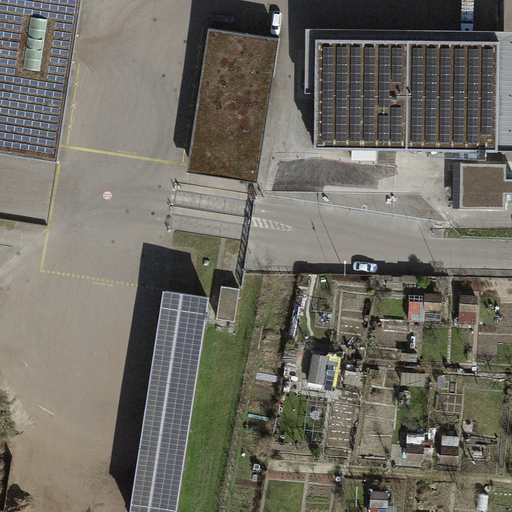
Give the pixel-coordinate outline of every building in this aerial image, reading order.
[(82,0),(0,0),(0,149),(58,158),(82,0)] [(259,75),(269,77),(275,38),(204,27),(200,54),(205,55),(188,166),(211,170),(215,145),(248,150),(259,75)] [(407,147),(409,37),(316,36),(314,146),(407,147)] [(499,38),(409,37),(407,147),(497,148),(499,38)] [(205,55),(200,54),(182,170),(253,181),(269,77),(259,75),(248,150),(215,145),(211,170),(188,166),(205,55)] [(507,163),(462,163),(461,206),(507,207),(507,192),(511,191),(511,178),(507,178),(507,163)] [(235,288),(217,285),(212,318),(230,320),(235,288)] [(177,511),(210,295),(164,288),(129,511),(177,511)] [(442,321),(443,292),(425,292),(425,321),(442,321)] [(460,322),(477,323),(479,294),(462,293),(460,322)] [(285,366),(297,367),(299,347),(287,346),(285,366)] [(310,379),(336,385),(342,356),(316,350),(310,379)] [(418,362),(418,352),(403,351),(403,361),(418,362)] [(360,384),(362,370),(347,368),(345,382),(360,384)] [(407,459),(425,460),(427,432),(409,431),(407,459)] [(459,461),(461,434),(444,433),(442,460),(459,461)] [(369,511),(388,511),(390,490),(371,489),(369,511)]
